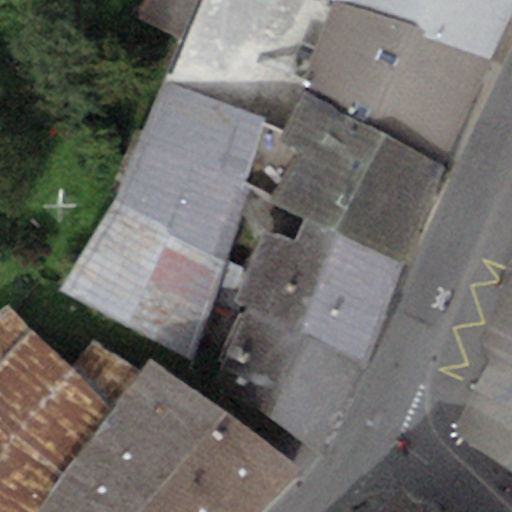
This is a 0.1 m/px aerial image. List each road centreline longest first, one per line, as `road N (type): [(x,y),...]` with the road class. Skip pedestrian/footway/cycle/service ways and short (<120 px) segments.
road 1 (primary): [(511,127),(373,425)]
road 2 (secondary): [(488,511),(373,425)]
